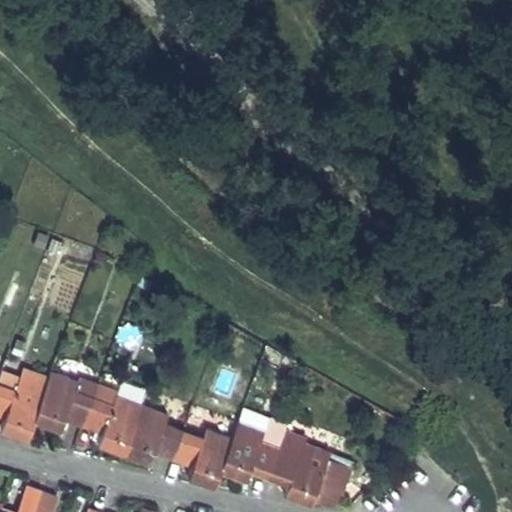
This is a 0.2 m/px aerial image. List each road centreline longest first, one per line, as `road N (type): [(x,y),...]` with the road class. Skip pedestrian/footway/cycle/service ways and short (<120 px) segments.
road 1 (track): [(511,354),(146,0)]
road 2 (residential): [(0,449),(265,511)]
